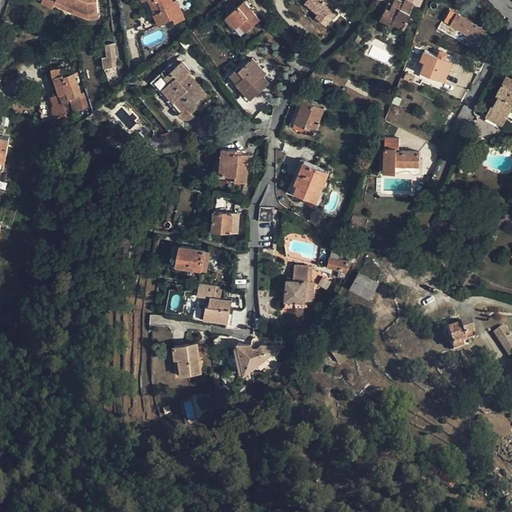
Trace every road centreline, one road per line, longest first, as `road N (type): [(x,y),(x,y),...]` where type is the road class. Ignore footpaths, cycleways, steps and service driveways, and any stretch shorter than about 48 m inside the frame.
road 1 (residential): [(369,0),(345,35),(291,82),(273,123),(270,176)]
road 2 (unknown): [(511,44),(440,166)]
